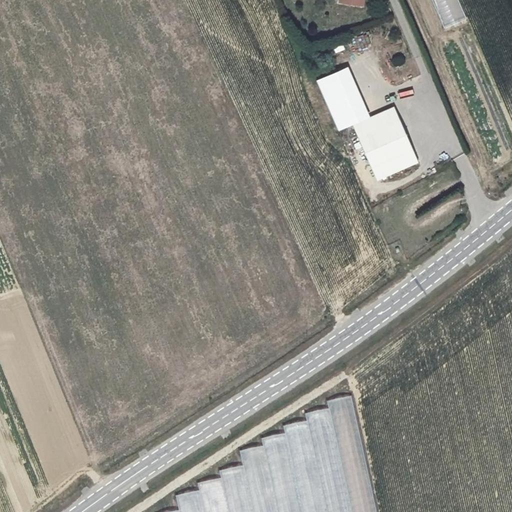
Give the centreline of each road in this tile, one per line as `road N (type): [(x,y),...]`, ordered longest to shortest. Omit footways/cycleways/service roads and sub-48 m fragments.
road 1 (secondary): [(511,208),(393,308),(83,511)]
road 2 (unknown): [(484,232),(434,120),(354,77)]
